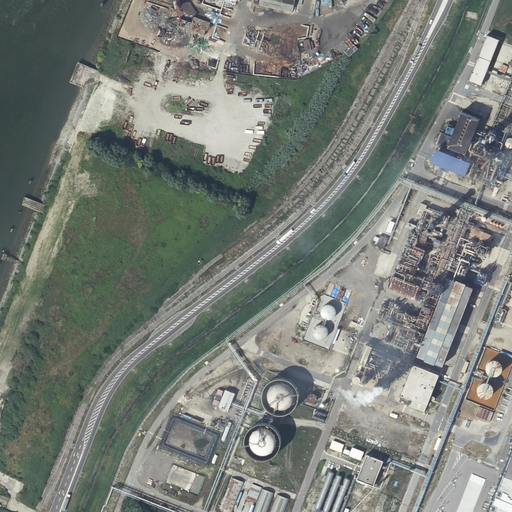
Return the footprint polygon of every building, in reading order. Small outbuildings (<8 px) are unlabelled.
[(260,0),(259,5),(282,11),(282,9),(293,12),(295,0),(260,0)] [(195,19),(191,32),(206,37),(210,24),(195,19)] [(469,80),(481,85),(499,40),(487,36),(469,80)] [(325,48),(313,48),(313,42),(310,42),(310,40),(304,40),(304,52),(325,52),(325,48)] [(346,52),(349,57),(358,49),(354,45),(346,52)] [(438,139),(466,151),(480,116),(461,108),(451,132),(443,128),(438,139)] [(493,124),(492,124),(491,124),(490,124),(489,125),(488,125),(487,126),(486,127),(486,128),(485,129),(485,131),(485,132),(485,133),(486,134),(486,135),(487,135),(488,136),(489,137),(490,137),(491,137),(492,137),(494,137),(495,137),(496,136),(497,135),(498,134),(498,132),(498,131),(498,130),(498,129),(498,128),(497,127),(496,126),(495,125),(494,125),(493,124)] [(490,144),(477,139),(469,158),(446,149),(441,161),(464,171),(465,170),(497,184),(510,152),(496,147),(494,153),(488,150),(490,144)] [(437,242),(440,241),(432,221),(433,217),(436,216),(438,210),(421,206),(419,212),(423,213),(427,222),(426,224),(431,222),(430,226),(437,242)] [(392,234),(397,236),(403,223),(397,220),(392,234)] [(379,236),(376,246),(383,248),(386,238),(379,236)] [(418,355),(442,364),(475,279),(450,270),(418,355)] [(511,332),(511,274),(492,324),(511,332)] [(395,282),(392,293),(418,301),(421,290),(395,282)] [(337,315),(337,314),(337,313),(337,312),(337,311),(336,309),(335,308),(334,307),(333,307),(333,306),(332,306),(331,306),(330,306),(329,306),(328,306),(327,306),(325,307),(324,307),(324,308),(323,308),(323,309),(322,311),(322,312),(321,313),(321,315),(322,315),(322,316),(322,318),(323,319),(325,320),(326,321),(328,321),(329,322),(330,322),(330,321),(332,321),(333,321),(334,320),(335,319),(336,318),(337,317),(337,316),(337,315)] [(379,324),(378,324),(377,324),(376,325),(375,325),(374,326),(374,327),(373,328),(373,330),(372,331),(372,332),(373,334),(374,336),(375,337),(376,338),(377,338),(378,339),(379,339),(381,339),(383,338),(384,338),(384,337),(385,336),(386,336),(386,335),(387,334),(387,332),(387,331),(387,329),(386,328),(386,327),(385,326),(384,326),(383,325),(381,324),(379,324)] [(330,334),(330,333),(329,332),(329,331),(328,329),(328,328),(327,327),(326,327),(325,326),(324,326),(322,326),(321,326),(319,326),(318,327),(317,327),(317,328),(316,329),(315,329),(315,330),(314,332),(314,333),(314,334),(314,335),(315,336),(315,337),(316,338),(316,339),(317,339),(318,340),(319,340),(320,341),(322,341),(323,341),(325,341),(326,340),(327,339),(328,338),(329,337),(329,335),(330,334)] [(351,383),(387,397),(403,359),(366,344),(351,383)] [(499,352),(498,352),(497,352),(496,352),(495,353),(493,354),(492,355),(491,356),(491,357),(491,358),(490,359),(490,361),(490,362),(491,363),(491,364),(492,365),(492,366),(493,366),(494,367),(495,367),(496,368),(497,368),(498,368),(500,368),(501,368),(501,367),(502,367),(503,366),(504,366),(505,364),(506,363),(506,362),(506,361),(506,360),(506,358),(505,357),(505,356),(505,355),(504,355),(504,354),(503,354),(502,353),(501,353),(500,352),(499,352)] [(414,366),(400,402),(424,411),(438,376),(414,366)] [(493,369),(492,369),(490,369),(489,369),(488,369),(487,370),(486,371),(485,372),(485,373),(484,374),(484,375),(484,376),(484,377),(484,378),(484,379),(485,380),(486,382),(488,383),(488,384),(489,384),(490,384),(491,384),(492,384),(494,384),(495,384),(497,383),(497,382),(498,382),(498,381),(499,379),(500,378),(500,377),(499,375),(499,374),(499,373),(498,372),(497,371),(496,370),(495,369),(493,369)] [(294,399),(294,398),(294,396),(294,395),(293,393),(293,392),(292,391),(291,390),(291,389),(290,388),(289,387),(288,387),(287,386),(286,386),(284,385),(283,385),(282,385),(280,385),(278,385),(277,385),(276,386),(274,387),(273,387),(272,388),(270,390),(270,391),(269,392),(268,394),(268,395),(268,396),(268,398),(268,399),(268,400),(268,402),(269,403),(270,405),(271,407),(272,408),(273,409),(274,409),(275,410),(276,411),(277,411),(279,411),(280,411),(281,411),(283,411),(284,411),(286,411),(286,410),(288,410),(289,409),(290,408),(291,407),(292,406),(292,405),(293,404),(293,403),(294,402),(294,400),(294,399)] [(211,405),(228,411),(234,395),(225,392),(223,398),(220,397),(223,393),(217,391),(211,405)] [(317,400),(317,399),(317,398),(316,397),(316,396),(315,395),(314,394),(313,394),(312,394),(311,394),(310,394),(309,395),(308,395),(308,396),(307,397),(307,398),(307,399),(307,400),(308,401),(308,402),(309,403),(310,403),(311,404),(312,404),(313,404),(314,404),(314,403),(315,403),(316,402),(316,401),(317,400)] [(476,417),(491,422),(494,412),(479,407),(476,417)] [(275,445),(275,444),(275,443),(275,442),(275,441),(275,440),(275,439),(274,438),(274,437),(273,436),(272,435),(272,434),(270,433),(269,432),(268,432),(267,431),(265,431),(264,431),(263,431),(261,431),(260,431),(259,431),(257,432),(256,432),(255,433),(254,433),(254,434),(253,435),(252,436),(251,437),(251,438),(250,439),(250,441),(250,442),(250,443),(250,445),(250,447),(250,448),(251,449),(251,450),(252,452),(253,452),(254,453),(255,454),(256,455),(257,455),(258,456),(260,456),(262,456),(263,456),(264,456),(266,456),(267,456),(268,455),(270,454),(271,453),(273,452),(273,451),(274,450),(274,448),(275,447),(275,446),(275,445)] [(333,441),(344,445),(346,441),(335,437),(333,441)] [(342,448),(331,444),(329,450),(339,454),(342,448)] [(363,455),(349,450),(347,453),(362,459),(363,455)] [(362,459),(350,455),(349,459),(360,463),(362,459)] [(383,463),(366,457),(357,482),(373,488),(383,463)] [(329,472),(315,511),(320,511),(321,511),(335,473),(329,472)] [(339,511),(350,480),(344,478),(337,476),(324,511),(339,511)] [(220,511),(219,511),(232,511),(242,487),(231,483),(220,511)] [(254,511),(267,511),(273,499),(261,494),(254,511)] [(271,511),(284,511),(287,504),(276,500),(271,511)]
